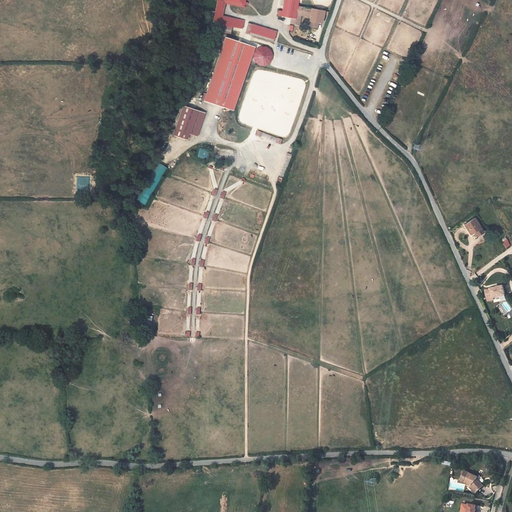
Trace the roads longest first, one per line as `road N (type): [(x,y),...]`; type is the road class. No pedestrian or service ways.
road 1 (unclassified): [(0,457),(147,466),(507,454)]
road 2 (residential): [(511,381),(413,160),(320,55)]
